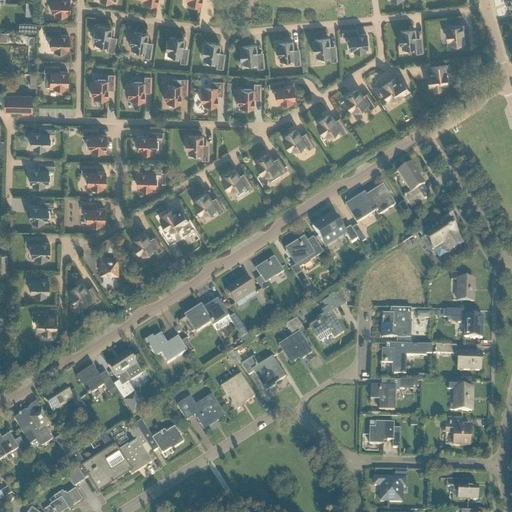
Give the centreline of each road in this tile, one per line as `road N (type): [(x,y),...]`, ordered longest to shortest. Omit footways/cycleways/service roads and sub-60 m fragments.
road 1 (residential): [(0,403),(428,133)]
road 2 (residential): [(377,20),(239,34),(79,11)]
road 3 (residential): [(123,511),(269,418),(298,416)]
road 4 (residential): [(264,133),(378,61),(377,20)]
road 5 (residential): [(264,133),(117,228)]
road 6 (residential): [(503,467),(346,465)]
road 7 (residential): [(428,133),(511,266)]
road 8 (residential): [(264,133),(119,123)]
road 9 (residential): [(7,203),(10,124),(74,122)]
road 10 (residential): [(298,416),(306,397),(360,363),(364,312)]
